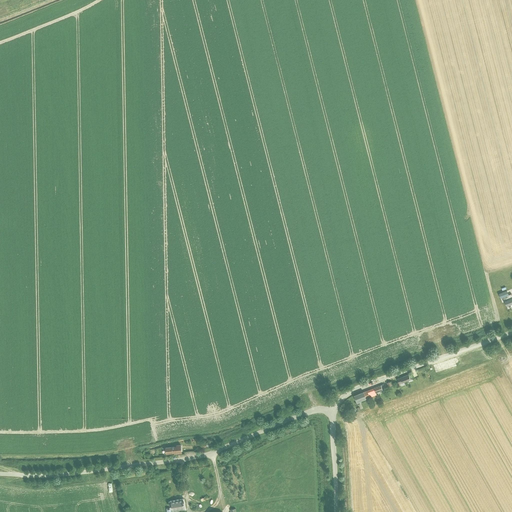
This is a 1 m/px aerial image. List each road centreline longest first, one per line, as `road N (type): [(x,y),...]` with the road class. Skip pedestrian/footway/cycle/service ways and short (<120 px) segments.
road 1 (unclassified): [(333,412),(307,411),(180,460),(0,473)]
road 2 (unclassified): [(333,412),(359,388),(511,332)]
